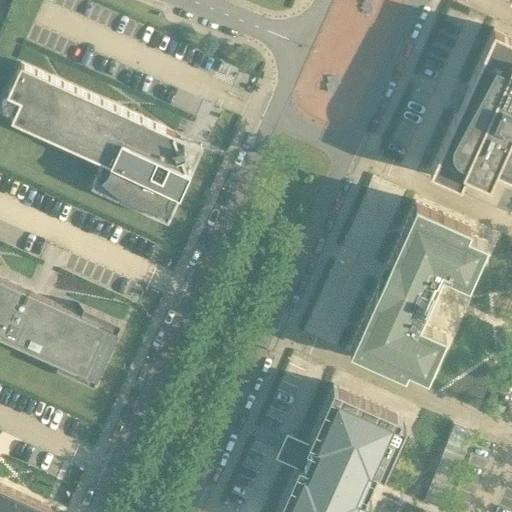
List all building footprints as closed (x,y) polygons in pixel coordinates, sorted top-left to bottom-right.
[(511,35),(493,27),(467,84),(429,170),(460,183),(466,170),(489,180),(494,167),(511,175),(511,35)] [(9,93),(7,97),(6,97),(6,98),(4,98),(3,100),(2,101),(2,102),(1,103),(1,104),(2,106),(2,107),(2,108),(3,109),(4,110),(5,111),(7,111),(9,111),(12,110),(13,109),(14,109),(14,107),(16,108),(11,118),(103,159),(91,186),(167,220),(190,170),(186,169),(182,157),(185,155),(182,146),(184,145),(180,136),(175,138),(174,135),(174,134),(176,132),(20,62),(7,92),(9,93)] [(470,225),(415,200),(386,265),(391,267),(389,270),(387,270),(386,270),(385,271),(383,272),(382,273),(382,274),(382,275),(382,276),(382,277),(382,278),(383,278),(383,279),(385,280),(383,284),(378,282),(349,347),(404,371),(407,365),(427,374),(445,332),(419,320),(428,301),(426,300),(431,288),(433,289),(442,270),(468,282),(487,240),(467,231),(470,225)] [(49,365),(93,384),(107,355),(105,355),(107,351),(108,351),(121,322),(77,303),(74,309),(30,289),(29,290),(23,287),(24,286),(0,275),(0,334),(35,350),(52,358),(49,365)] [(333,383),(308,440),(313,442),(310,450),(306,448),(302,457),(305,459),(302,466),(297,464),(275,511),(365,511),(372,499),(365,496),(377,470),(383,473),(406,423),(399,420),(402,414),(333,383)] [(0,511),(49,511),(50,507),(50,506),(0,483),(0,511)]
